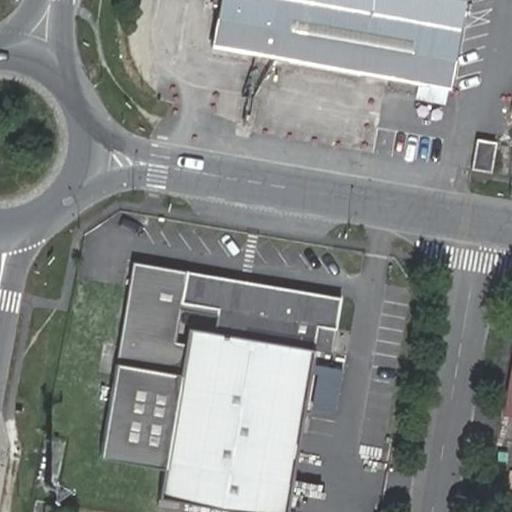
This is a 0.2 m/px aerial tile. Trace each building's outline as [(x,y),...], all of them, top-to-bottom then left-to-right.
[(401,81),(447,89),(463,0),(218,0),(210,47),(401,81)] [(470,169),(490,173),(495,142),(485,141),(476,139),(470,169)] [(165,464),(187,328),(212,333),(217,309),(180,303),(186,271),(133,262),(100,452),(105,453),(125,457),(165,464)] [(291,483),(294,465),(296,455),(314,350),(312,350),(316,326),(335,329),(340,298),(257,283),(244,281),(234,279),(186,271),(180,303),(217,309),(212,333),(187,328),(165,464),(157,506),(194,511),(285,511),(290,485),(291,483)] [(335,329),(316,326),(312,350),(314,350),(331,353),(335,329)]
